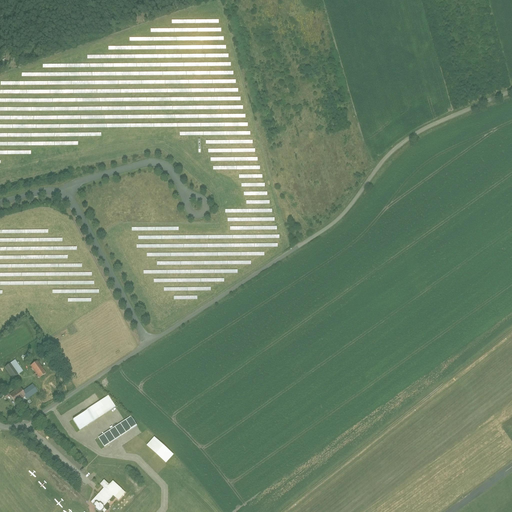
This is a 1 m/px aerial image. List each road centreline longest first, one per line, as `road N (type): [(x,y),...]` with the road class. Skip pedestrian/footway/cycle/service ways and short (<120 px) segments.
road 1 (unclassified): [(511,90),(408,140),(328,227),(148,344)]
road 2 (unclassified): [(148,344),(25,425),(0,424)]
road 3 (unclassified): [(67,192),(148,344)]
road 4 (unclassified): [(183,193),(171,171),(154,163),(71,187)]
